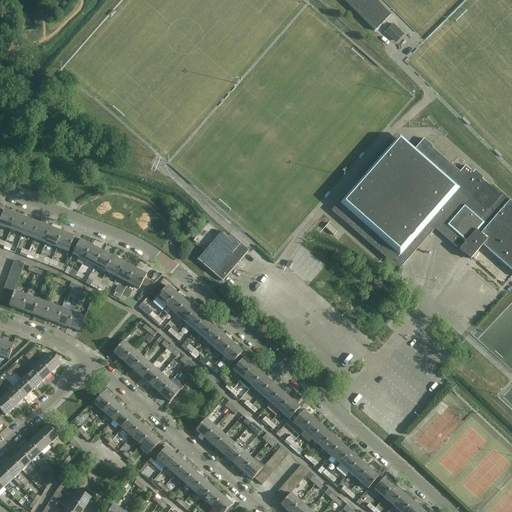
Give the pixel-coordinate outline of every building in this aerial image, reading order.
[(343,0),(374,31),(390,15),(375,0),(343,0)] [(400,38),(389,27),(384,32),(395,43),(400,38)] [(331,211),(342,221),(351,228),(352,226),(354,227),(360,233),(359,234),(357,233),(357,234),(369,244),(370,244),(369,243),(370,241),(377,248),(376,250),(398,270),(437,226),(439,228),(443,231),(441,234),(456,247),(463,239),(466,241),(467,242),(482,223),(477,219),(481,214),(468,202),(469,201),(461,194),(461,193),(452,185),(452,186),(449,184),(450,183),(413,151),(399,139),(395,144),(389,139),(356,177),(362,182),(354,191),(344,203),(341,200),(331,211)] [(423,140),(413,151),(450,183),(449,184),(452,186),(452,185),(461,193),(461,194),(469,201),(468,202),(481,214),(477,219),(482,223),(467,242),(466,241),(459,249),(467,256),(470,259),(482,245),(511,271),(511,202),(492,185),(490,187),(482,179),(483,177),(479,174),(475,170),(473,173),(465,166),(460,172),(423,140)] [(0,219),(0,226),(10,230),(16,215),(3,210),(0,219)] [(16,215),(10,230),(21,234),(27,219),(16,215)] [(27,219),(21,234),(33,239),(39,224),(27,219)] [(337,231),(328,223),(324,227),(333,235),(337,231)] [(39,224),(33,239),(44,243),(50,228),(39,224)] [(50,228),(44,243),(56,248),(62,232),(50,228)] [(208,269),(217,277),(222,281),(249,251),(230,234),(229,236),(223,230),(197,259),(197,260),(208,269)] [(62,232),(56,248),(68,252),(69,250),(74,237),(62,232)] [(84,260),(91,246),(80,240),(74,237),(69,250),(73,253),(72,254),(84,260)] [(91,246),(84,260),(94,266),(102,252),(91,246)] [(102,252),(94,266),(105,272),(113,258),(102,252)] [(113,258),(105,272),(116,278),(124,263),(113,258)] [(14,260),(12,266),(22,270),(24,264),(14,260)] [(124,263),(116,278),(123,282),(127,284),(135,269),(124,263)] [(12,266),(9,271),(20,275),(22,270),(12,266)] [(71,269),(69,273),(68,274),(74,278),(75,276),(77,272),(71,269)] [(135,269),(127,284),(138,290),(143,282),(146,275),(135,269)] [(9,271),(7,277),(18,281),(20,275),(9,271)] [(7,277),(5,283),(16,286),(18,281),(7,277)] [(16,286),(5,283),(3,288),(14,292),(16,286)] [(156,298),(166,306),(177,294),(167,286),(156,298)] [(3,288),(1,294),(12,297),(14,292),(3,288)] [(21,311),(26,296),(14,292),(12,297),(10,303),(9,306),(21,311)] [(12,297),(1,294),(0,297),(0,299),(10,303),(12,297)] [(177,294),(166,306),(175,315),(186,302),(177,294)] [(26,296),(21,311),(32,315),(38,300),(26,296)] [(38,300),(32,315),(44,319),(49,305),(38,300)] [(141,302),(137,307),(144,313),(149,308),(141,302)] [(186,302),(175,315),(185,323),(195,311),(186,302)] [(49,305),(44,319),(56,323),(61,309),(49,305)] [(61,309),(56,323),(67,327),(73,313),(61,309)] [(195,311),(185,323),(194,331),(205,319),(195,311)] [(73,313),(67,327),(79,332),(84,317),(73,313)] [(205,319),(194,331),(203,339),(214,327),(205,319)] [(214,327),(203,339),(213,347),(223,335),(214,327)] [(223,335),(213,347),(222,356),(233,343),(223,335)] [(1,341),(0,343),(0,356),(8,360),(13,345),(1,341)] [(113,353),(123,361),(133,350),(123,341),(113,353)] [(233,343),(222,356),(232,364),(243,352),(233,343)] [(133,350),(123,361),(132,370),(142,358),(133,350)] [(49,354),(40,362),(50,374),(60,365),(49,354)] [(142,358),(132,370),(141,378),(151,366),(142,358)] [(233,370),(242,379),(253,367),(244,358),(233,370)] [(189,361),(187,362),(185,365),(190,370),(194,365),(189,361)] [(40,362),(31,371),(41,382),(50,374),(40,362)] [(151,366),(141,378),(150,386),(161,374),(151,366)] [(253,367),(242,379),(239,383),(248,391),(252,387),(262,375),(253,367)] [(31,371),(22,379),(32,390),(41,382),(31,371)] [(161,374),(150,386),(160,394),(170,382),(161,374)] [(262,375),(252,387),(261,395),(272,383),(262,375)] [(22,379),(13,388),(23,399),(32,390),(22,379)] [(169,403),(183,387),(173,379),(170,382),(160,394),(169,403)] [(272,383),(261,395),(270,403),(281,391),(272,383)] [(13,388),(4,396),(14,407),(23,399),(13,388)] [(281,391),(270,403),(279,412),(290,399),(281,391)] [(94,404),(103,412),(114,400),(104,392),(94,404)] [(14,407),(4,396),(0,399),(0,410),(5,416),(14,407)] [(290,399),(279,412),(289,420),(300,408),(290,399)] [(114,400),(103,412),(113,420),(123,409),(114,400)] [(302,432),(313,420),(304,411),(303,412),(300,408),(289,420),(285,424),(298,436),(302,432)] [(123,409),(113,420),(122,428),(132,417),(123,409)] [(132,417),(122,428),(131,436),(141,425),(132,417)] [(196,430),(205,439),(215,427),(206,419),(196,430)] [(313,420),(302,432),(311,440),(322,428),(313,420)] [(47,425),(38,434),(49,445),(58,437),(47,425)] [(141,425),(131,436),(140,445),(151,433),(141,425)] [(215,427),(205,439),(215,447),(225,436),(215,427)] [(322,428),(311,440),(321,448),(331,436),(322,428)] [(151,433),(140,445),(150,453),(160,442),(151,433)] [(38,434),(29,442),(40,454),(49,445),(38,434)] [(225,436),(215,447),(224,455),(234,444),(225,436)] [(331,436),(321,448),(330,456),(341,444),(331,436)] [(112,439),(109,443),(118,451),(121,448),(112,439)] [(29,442),(20,451),(31,462),(40,454),(29,442)] [(234,444),(224,455),(233,464),(243,452),(234,444)] [(341,444),(330,456),(339,465),(350,452),(341,444)] [(156,459),(165,467),(176,455),(166,447),(156,459)] [(281,447),(277,452),(285,459),(289,454),(281,447)] [(20,451),(11,459),(22,471),(31,462),(20,451)] [(243,452),(233,464),(242,472),(253,460),(243,452)] [(277,452),(273,456),(282,463),(285,459),(277,452)] [(350,452),(339,465),(348,473),(359,461),(350,452)] [(176,455),(165,467),(175,475),(185,464),(176,455)] [(273,456),(269,460),(278,468),(282,463),(273,456)] [(11,459),(2,468),(13,479),(22,471),(11,459)] [(253,460),(242,472),(252,480),(254,478),(258,474),(262,469),(253,460)] [(269,460),(265,465),(274,472),(278,468),(269,460)] [(359,461),(348,473),(358,481),(368,469),(359,461)] [(185,464),(175,475),(184,483),(194,472),(185,464)] [(262,469),(270,476),(274,472),(265,465),(262,469)] [(301,465),(298,470),(306,477),(310,472),(301,465)] [(2,468),(0,469),(0,483),(4,487),(13,479),(2,468)] [(262,469),(258,474),(266,481),(270,476),(262,469)] [(368,469),(358,481),(367,489),(378,477),(368,469)] [(298,470),(294,474),(302,481),(306,477),(298,470)] [(194,472),(184,483),(193,491),(203,480),(194,472)] [(258,474),(254,478),(262,485),(266,481),(258,474)] [(294,474),(290,478),(298,486),(302,481),(294,474)] [(374,489),(383,498),(394,486),(384,477),(374,489)] [(290,478),(286,483),(294,490),(298,486),(290,478)] [(203,480),(193,491),(202,500),(213,488),(203,480)] [(286,483),(282,487),(290,494),(294,490),(286,483)] [(394,486),(383,498),(392,506),(403,494),(394,486)] [(282,487),(278,492),(286,499),(290,494),(282,487)] [(213,488),(202,500),(212,508),(222,496),(213,488)] [(78,490),(71,501),(84,509),(91,498),(78,490)] [(286,499),(278,492),(274,496),(282,503),(286,499)] [(290,494),(286,499),(282,503),(280,505),(287,511),(291,511),(300,502),(290,494)] [(403,494),(392,506),(399,511),(403,511),(412,502),(403,494)] [(222,496),(212,508),(216,511),(225,511),(232,505),(222,496)] [(71,501),(64,511),(65,511),(82,511),(84,509),(71,501)] [(300,502),(291,511),(308,511),(309,511),(300,502)] [(412,502),(403,511),(420,511),(422,510),(412,502)]
